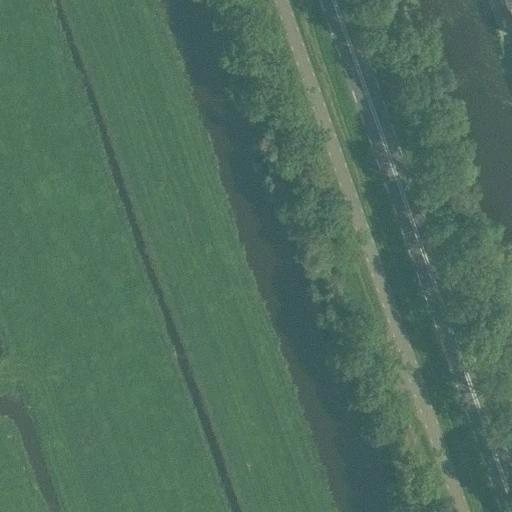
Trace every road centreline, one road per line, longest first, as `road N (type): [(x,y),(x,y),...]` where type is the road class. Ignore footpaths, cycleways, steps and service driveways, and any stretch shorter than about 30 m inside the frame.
road 1 (unclassified): [(461,511),(281,0)]
road 2 (primary): [(511,492),(334,0)]
